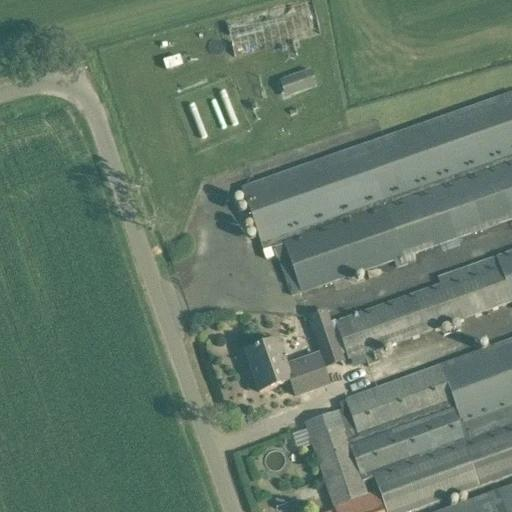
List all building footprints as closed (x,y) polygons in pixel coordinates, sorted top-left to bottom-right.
[(286,100),(317,89),(310,70),(279,81),(286,100)] [(511,511),(511,96),(260,184),(242,190),(266,261),(272,259),(269,251),(275,249),(292,297),(393,261),(396,268),(406,264),(404,257),(511,221),(511,252),(438,279),(440,285),(329,324),(341,357),(345,355),(347,361),(350,360),(354,369),(367,365),(368,367),(379,363),(375,353),(511,304),(511,340),(345,399),(346,402),(339,405),(341,412),(305,424),(307,431),(313,447),(333,508),(367,496),(363,483),(378,478),(389,511),(411,511),(478,490),(511,477),(511,487),(445,511),(511,511)] [(341,357),(329,324),(325,313),(308,319),(326,368),(343,362),(341,357)] [(286,367),(277,341),(245,353),(259,394),(291,383),(296,398),(329,386),(318,356),(286,367)] [(381,511),(381,508),(376,493),(367,496),(333,508),(335,511),(334,511),(381,511)] [(276,511),(299,511),(295,501),(275,508),(276,511)]
